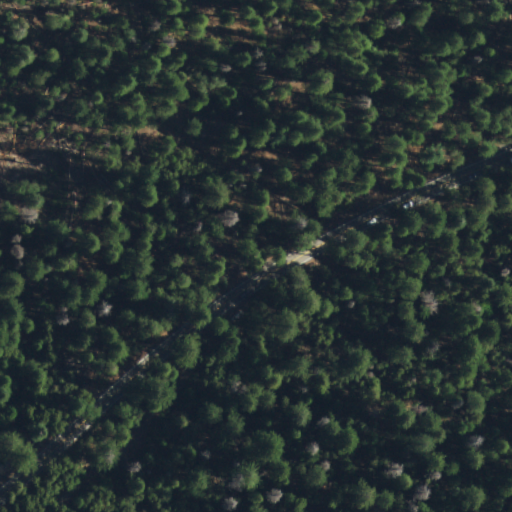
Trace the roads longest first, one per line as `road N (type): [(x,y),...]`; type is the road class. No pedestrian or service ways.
road 1 (primary): [(0,502),(227,307),(380,210),(511,154)]
road 2 (track): [(79,511),(186,406),(185,339)]
